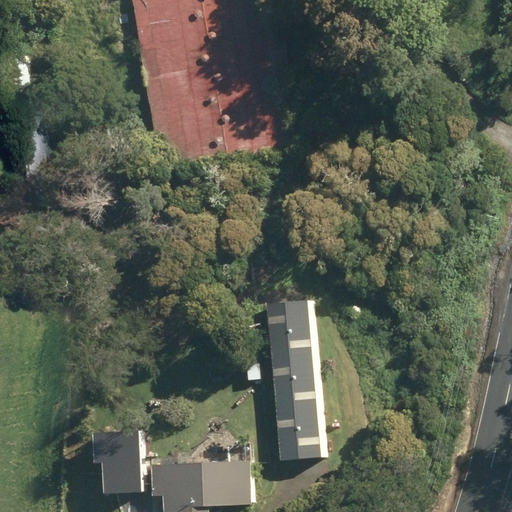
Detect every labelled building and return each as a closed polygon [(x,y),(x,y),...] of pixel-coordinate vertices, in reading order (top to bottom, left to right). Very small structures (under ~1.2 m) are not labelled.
[(143,0),(171,176),(311,153),(286,0),(143,0)] [(2,22),(29,198),(57,194),(29,18),(2,22)] [(271,307),(284,463),(326,460),(313,303),(271,307)] [(171,490),(172,511),(208,511),(220,511),(220,500),(261,499),(259,456),(159,460),(160,490),(171,490)] [(116,459),(117,494),(143,494),(142,458),(116,459)] [(144,511),(143,502),(118,505),(118,511),(144,511)]
